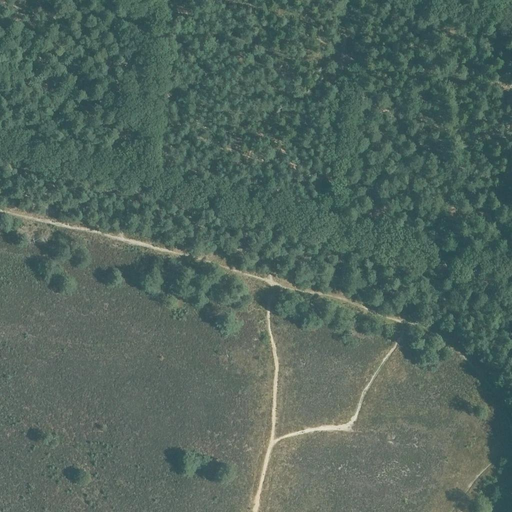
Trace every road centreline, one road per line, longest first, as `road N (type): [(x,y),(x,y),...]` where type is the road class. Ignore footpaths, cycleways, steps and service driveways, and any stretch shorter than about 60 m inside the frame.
road 1 (track): [(511,286),(0,158)]
road 2 (track): [(327,241),(349,0)]
road 3 (track): [(117,239),(131,191),(146,0)]
